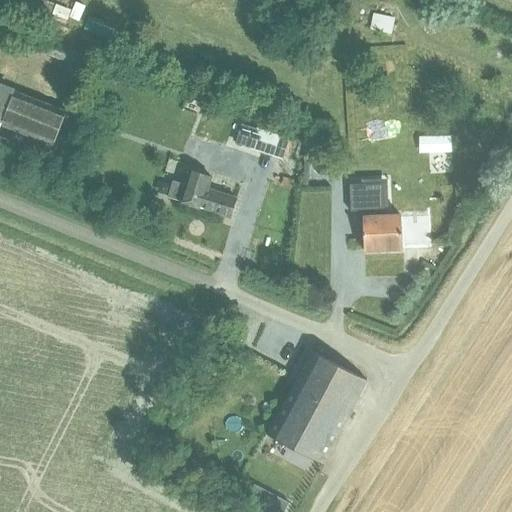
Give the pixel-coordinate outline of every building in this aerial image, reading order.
[(75,3),(69,17),(78,21),(84,7),(75,3)] [(398,29),(399,10),(375,9),(374,27),(398,29)] [(86,29),(108,35),(113,20),(90,13),(86,29)] [(33,34),(27,49),(81,70),(87,55),(33,34)] [(0,123),(1,124),(13,93),(0,87),(0,123)] [(1,124),(1,125),(53,145),(66,113),(67,112),(14,92),(13,93),(1,124)] [(257,129),(242,124),(236,144),(250,149),(257,129)] [(435,133),(435,168),(457,168),(457,133),(435,133)] [(167,199),(231,220),(237,200),(208,191),(211,179),(190,172),(185,185),(173,181),(167,199)] [(284,178),(282,186),(291,189),(293,181),(284,178)] [(383,184),(350,185),(351,211),(363,211),(364,250),(402,249),(402,248),(415,248),(414,220),(401,220),(401,216),(384,217),(383,184)] [(312,349),(267,433),(323,463),(367,379),(312,349)] [(272,494),(265,507),(274,511),(284,511),(289,503),(272,494)]
